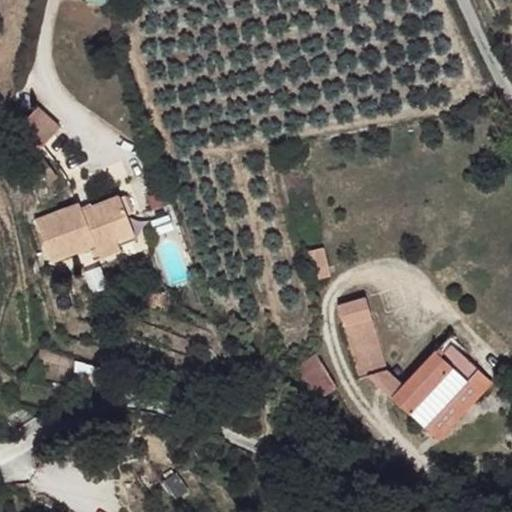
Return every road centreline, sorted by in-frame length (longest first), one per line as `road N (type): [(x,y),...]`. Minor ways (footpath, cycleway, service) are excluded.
road 1 (unknown): [(507,511),(393,499),(119,404),(0,447)]
road 2 (unclassified): [(511,105),(452,0)]
